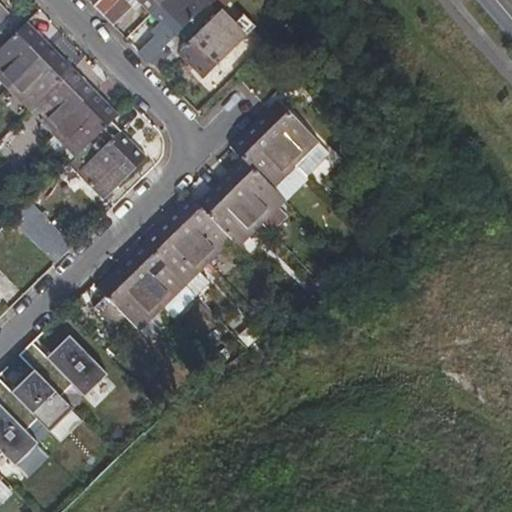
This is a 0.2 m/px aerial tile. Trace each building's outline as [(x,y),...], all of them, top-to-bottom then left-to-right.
[(121,0),(99,0),(93,7),(103,17),(121,0)] [(167,0),(121,0),(103,17),(112,27),(138,3),(151,16),(167,0)] [(174,39),(209,5),(203,0),(167,0),(151,16),(174,39)] [(243,40),(209,5),(174,39),(183,48),(177,53),(203,80),(243,40)] [(0,79),(7,87),(42,54),(20,31),(0,50),(0,79)] [(138,52),(149,64),(168,45),(157,34),(138,52)] [(42,54),(7,87),(30,110),(65,77),(42,54)] [(65,77),(30,110),(52,133),(87,99),(65,77)] [(68,163),(109,123),(110,122),(87,99),(52,133),(43,143),(65,166),(68,163)] [(278,102),(255,124),(295,166),(318,144),(278,102)] [(109,123),(68,163),(104,199),(144,159),(109,123)] [(243,161),(283,201),(307,178),(306,178),(295,166),(255,124),(231,148),(243,161)] [(295,166),(306,178),(330,156),(318,144),(295,166)] [(261,223),(271,233),(286,219),(276,208),(283,201),(243,161),(221,182),(261,223)] [(231,239),(238,246),(261,223),(221,182),(197,205),(231,239)] [(167,221),(207,263),(231,239),(197,205),(190,198),(167,221)] [(196,274),(207,263),(167,221),(144,244),(193,294),(205,283),(196,274)] [(120,267),(143,291),(168,316),(172,320),(195,297),(193,294),(144,244),(129,258),(120,267)] [(153,339),(160,331),(164,328),(160,323),(168,316),(143,291),(120,267),(98,289),(105,296),(125,318),(145,338),(149,335),(153,339)] [(114,329),(125,318),(105,296),(94,308),(114,329)] [(31,344),(18,357),(33,371),(58,397),(70,385),(83,398),(106,375),(67,337),(45,359),(31,344)] [(58,397),(33,371),(10,394),(0,384),(0,407),(24,432),(35,421),(48,433),(71,409),(58,397)] [(37,445),(24,432),(0,407),(0,455),(1,455),(14,468),(37,445)]
